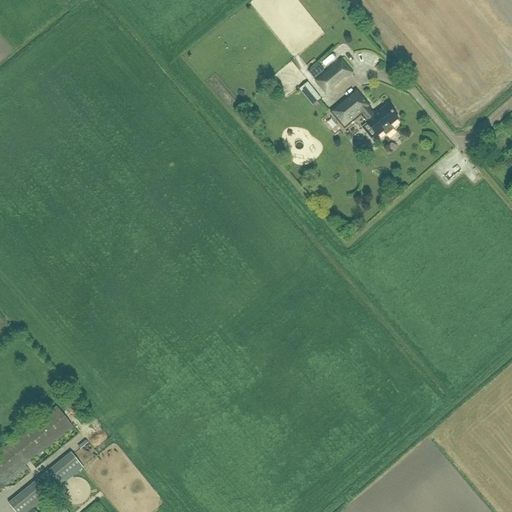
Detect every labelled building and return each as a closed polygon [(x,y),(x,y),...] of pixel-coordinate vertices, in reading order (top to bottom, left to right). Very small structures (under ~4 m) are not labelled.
[(341,60),(315,82),(327,95),(334,89),(332,87),(344,78),(345,79),(352,74),(341,60)] [(305,85),(300,90),(313,106),(318,101),(305,85)] [(337,107),(331,112),(344,129),(350,124),(361,115),(367,122),(366,123),(377,136),(382,131),(386,135),(393,129),(390,125),(397,119),(387,106),(374,116),(368,109),(370,107),(356,91),(337,107)] [(462,155),(446,169),(453,178),(469,164),(462,155)] [(2,485),(75,428),(59,408),(0,453),(0,492),(5,489),(2,485)] [(72,410),(67,412),(71,421),(76,418),(72,410)] [(67,511),(58,500),(42,511),(36,511),(34,508),(84,468),(72,453),(9,503),(15,511),(67,511)]
